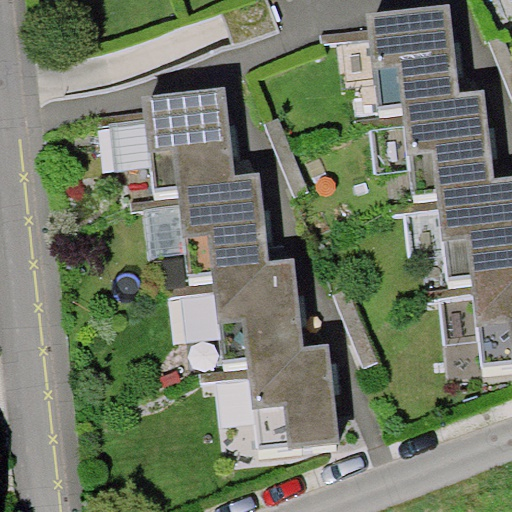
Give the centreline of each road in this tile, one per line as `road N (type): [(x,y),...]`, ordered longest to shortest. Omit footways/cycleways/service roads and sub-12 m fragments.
road 1 (residential): [(56,511),(0,0)]
road 2 (residential): [(511,433),(296,511)]
